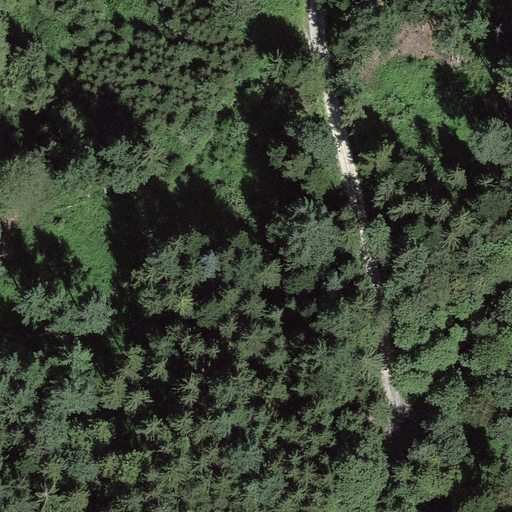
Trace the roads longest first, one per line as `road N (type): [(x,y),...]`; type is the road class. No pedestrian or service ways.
road 1 (track): [(393,461),(395,404),(381,313),(314,0)]
road 2 (unclassified): [(364,511),(511,278)]
